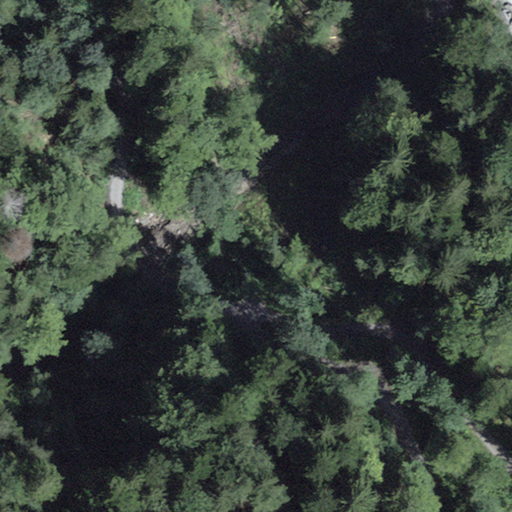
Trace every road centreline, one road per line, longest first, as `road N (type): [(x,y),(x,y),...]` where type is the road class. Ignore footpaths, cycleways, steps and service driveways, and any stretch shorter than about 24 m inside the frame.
road 1 (track): [(511,481),(403,337),(292,323),(188,298),(118,232),(118,158),(133,97),(57,0)]
road 2 (track): [(292,323),(304,349),(376,387),(435,511)]
